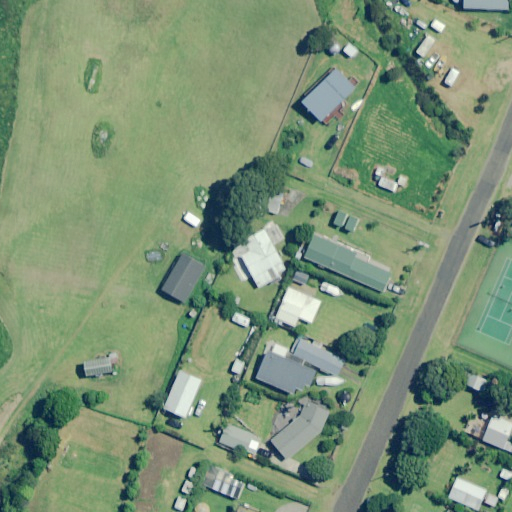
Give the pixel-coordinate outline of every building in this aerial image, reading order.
[(158,0),(136,0),(136,2),(155,10),(158,0)] [(466,0),(467,8),(509,10),(509,0),(466,0)] [(171,13),(160,7),(154,21),(165,26),(171,13)] [(130,59),(116,53),(113,61),(127,66),(130,59)] [(323,122),(357,89),(354,86),(359,82),(353,76),(349,81),(338,70),(304,103),(323,122)] [(360,219),(339,211),(334,224),(355,232),(360,219)] [(285,239),(277,223),(237,244),(242,254),(260,288),(279,278),(277,274),(287,269),(274,245),(285,239)] [(372,257),(317,233),(306,258),(385,293),(393,274),(369,263),(372,257)] [(135,276),(160,285),(175,243),(150,234),(135,276)] [(312,274),(298,268),(293,280),(306,287),(312,274)] [(322,301),(289,288),(277,319),(296,327),(299,318),(313,323),(322,301)] [(251,320),(236,313),(232,320),(247,327),(251,320)] [(320,369),(338,377),(345,361),(299,339),(293,352),(292,354),(289,352),(287,358),(270,351),(258,379),(295,394),(297,388),(304,391),(306,386),(312,388),(319,371),(320,369)] [(111,357),(85,361),(88,377),(114,372),(111,357)] [(203,380),(181,371),(165,409),(187,418),(203,380)] [(491,381),(467,373),(463,384),(487,393),(491,381)] [(331,413),(310,403),(305,412),(272,441),(289,460),(322,432),(331,413)] [(492,421),(477,414),(469,433),(511,452),(511,442),(508,441),(511,431),(511,423),(495,415),(492,421)] [(254,435),(227,424),(224,430),(220,442),(247,453),(249,448),(257,451),(260,443),(252,439),(254,435)] [(165,463),(175,468),(182,451),(190,454),(194,446),(153,429),(142,454),(152,458),(165,463)] [(165,463),(152,458),(138,491),(150,497),(165,463)] [(511,482),(511,471),(503,468),(499,478),(511,483),(511,482)] [(239,480),(220,472),(214,489),(232,496),(239,480)] [(499,496),(458,478),(450,498),(479,510),(483,501),(495,506),(499,496)]
